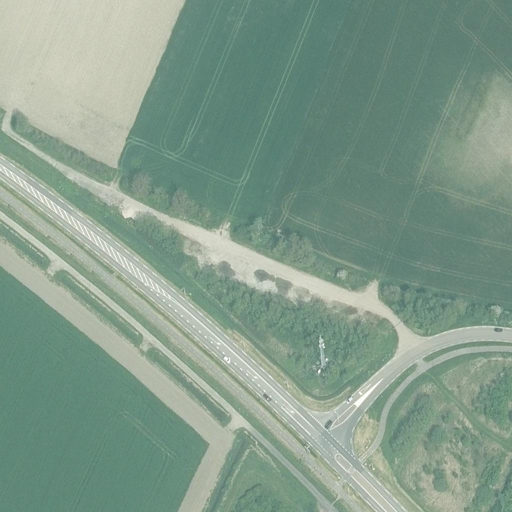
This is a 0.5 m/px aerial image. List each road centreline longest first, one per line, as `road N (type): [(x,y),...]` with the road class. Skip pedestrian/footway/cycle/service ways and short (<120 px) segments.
road 1 (primary): [(313,433),(171,307),(0,174)]
road 2 (tertiary): [(372,388),(433,342),(511,335)]
